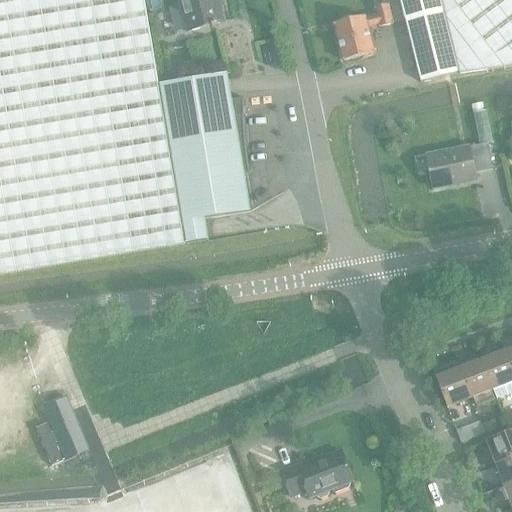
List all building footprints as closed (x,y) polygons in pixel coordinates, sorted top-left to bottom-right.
[(0,0),(0,275),(184,245),(157,86),(143,0),(0,0)] [(174,0),(183,35),(222,25),(215,0),(174,0)] [(397,0),(419,83),(457,73),(439,0),(397,0)] [(511,0),(439,0),(457,73),(459,76),(511,68),(511,0)] [(377,28),(393,24),(388,5),(372,9),(374,16),(333,26),(342,61),(373,53),(367,30),(377,27),(377,28)] [(227,74),(157,86),(184,245),(208,241),(204,220),(250,212),(243,172),(247,171),(247,173),(249,173),(244,140),(243,99),(242,99),(241,107),(232,109),(227,79),(227,74)] [(482,104),(471,106),(472,114),(474,114),(483,112),(482,104)] [(483,112),(474,114),(480,147),(481,146),(488,145),(493,144),(486,111),(483,112)] [(488,145),(481,146),(480,147),(428,156),(434,189),(476,182),(475,174),(493,171),(488,145)] [(511,371),(504,351),(481,360),(492,390),(494,389),(497,399),(511,393),(511,371)] [(481,360),(459,369),(470,398),(492,390),(481,360)] [(447,407),(470,398),(459,369),(436,377),(447,407)] [(45,425),(36,429),(51,464),(52,467),(62,462),(55,444),(59,443),(66,461),(88,452),(65,398),(44,407),(44,408),(54,432),(50,434),(46,425),(45,425)] [(495,419),(481,424),(484,433),(498,428),(495,419)] [(461,442),(484,433),(481,424),(480,422),(457,431),(461,442)] [(511,457),(511,431),(486,442),(494,464),(511,457)] [(355,484),(343,454),(300,471),(299,469),(283,475),(294,501),(309,495),(312,501),(319,498),(320,500),(324,502),(331,499),(332,495),(331,493),(333,492),(334,495),(338,496),(351,491),(353,487),(352,485),(355,484)] [(511,457),(494,464),(503,487),(511,483),(511,457)] [(511,483),(503,487),(511,509),(511,508),(511,483)]
